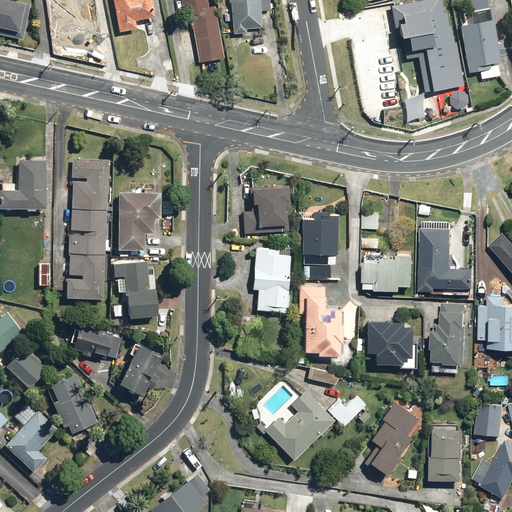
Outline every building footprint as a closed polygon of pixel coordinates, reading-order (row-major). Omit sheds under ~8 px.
[(15,0),(0,0),(0,35),(22,40),(29,3),(15,0)] [(45,0),(51,32),(96,26),(92,0),(45,0)] [(151,0),(112,0),(119,31),(137,28),(136,20),(154,17),(151,0)] [(199,62),(223,58),(214,6),(208,7),(206,0),(180,0),(184,15),(191,13),(199,62)] [(259,0),(230,0),(235,32),(263,28),(259,0)] [(468,0),(470,11),(467,12),(468,24),(458,26),(466,75),(481,72),(482,79),(501,76),(488,0),(468,0)] [(361,48),(367,80),(426,68),(420,37),(361,48)] [(71,159),(71,177),(55,176),(53,290),(67,290),(66,299),(104,300),(105,256),(107,212),(109,160),(71,159)] [(45,161),(18,160),(16,191),(0,190),(0,201),(0,207),(43,210),(45,161)] [(288,201),(287,186),(247,187),(248,202),(253,202),(253,213),(241,213),(242,233),(287,232),(287,212),(284,212),(284,201),(288,201)] [(159,194),(117,192),(117,250),(144,250),(144,235),(153,235),(153,220),(159,220),(159,194)] [(419,203),(418,214),(431,215),(432,204),(419,203)] [(312,219),(301,219),(300,264),(334,265),(335,214),(327,214),(327,211),(312,211),(312,219)] [(362,211),(361,229),(378,229),(378,212),(362,211)] [(511,240),(503,231),(488,244),(511,270),(511,240)] [(363,238),(362,247),(378,248),(378,239),(363,238)] [(450,241),(419,240),(417,290),(435,291),(435,286),(470,288),(471,267),(449,266),(450,241)] [(278,249),(253,247),(252,256),(245,256),(244,276),(251,276),(250,290),(257,290),(256,311),(288,312),(291,255),(278,254),(278,249)] [(398,250),(398,253),(395,252),(395,258),(383,257),(384,253),(364,252),(361,287),(374,288),(374,290),(399,292),(399,285),(410,286),(412,254),(412,251),(398,250)] [(147,289),(144,261),(111,264),(113,278),(116,278),(117,294),(125,293),(127,319),(156,316),(154,289),(147,289)] [(49,264),(39,264),(38,284),(48,284),(49,264)] [(324,287),(297,285),(297,314),(303,314),(302,351),(315,352),(315,356),(339,356),(341,307),(323,306),(324,287)] [(511,305),(504,305),(504,297),(488,296),(488,306),(479,306),(478,339),(486,340),(486,349),(511,349),(511,305)] [(432,360),(433,360),(433,371),(456,372),(456,364),(461,364),(464,303),(442,302),(441,324),(438,324),(438,329),(431,328),(431,349),(432,349),(432,360)] [(8,312),(0,318),(0,353),(25,336),(8,312)] [(401,322),(366,320),(365,340),(357,339),(356,351),(372,352),(371,363),(399,364),(399,367),(414,368),(415,354),(409,354),(410,327),(401,326),(401,322)] [(116,359),(121,337),(76,325),(71,348),(116,359)] [(162,358),(137,345),(118,384),(143,396),(147,388),(152,390),(158,378),(154,376),(162,358)] [(47,370),(22,347),(5,367),(29,390),(47,370)] [(331,372),(310,366),(308,379),(330,382),(331,372)] [(98,419),(75,374),(50,386),(58,400),(51,403),(64,429),(67,427),(71,434),(98,419)] [(292,459),(333,419),(304,390),(290,404),(297,412),(284,424),(277,416),(263,429),(292,459)] [(337,399),(327,410),(343,425),(365,402),(356,394),(345,406),(337,399)] [(417,419),(393,402),(381,418),(383,420),(369,439),(376,444),(365,459),(383,473),(411,437),(407,433),(417,419)] [(38,450),(56,430),(37,411),(5,447),(33,473),(46,458),(38,450)] [(460,481),(461,429),(430,428),(429,480),(460,481)] [(511,443),(504,439),(493,462),(482,457),(472,477),(481,481),(479,486),(505,498),(511,483),(511,443)] [(209,489),(187,459),(177,465),(187,481),(148,509),(150,511),(193,511),(206,502),(201,496),(209,489)]
